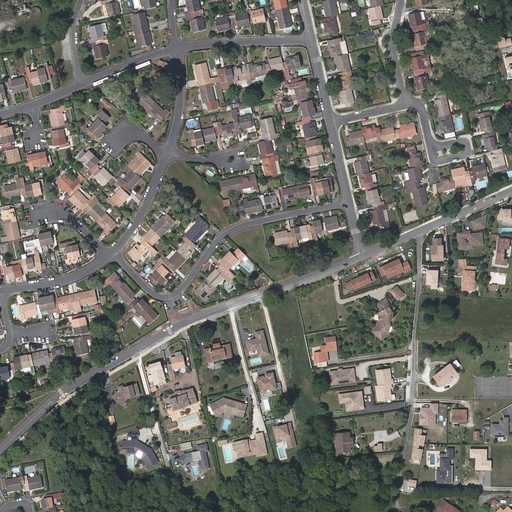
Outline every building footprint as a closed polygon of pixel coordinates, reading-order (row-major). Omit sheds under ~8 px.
[(106,0),(107,3),(105,4),(108,16),(120,13),(117,1),(120,0),(106,0)] [(142,0),(145,9),(157,6),(155,0),(142,0)] [(191,15),(199,13),(203,12),(203,8),(201,9),(198,0),(186,0),(189,11),(190,11),(191,15)] [(278,12),(287,10),(288,10),(285,0),(273,0),(275,9),(276,8),(277,12),(278,12)] [(378,7),(382,7),(381,2),(379,2),(378,0),(368,0),(369,2),(370,9),(378,7)] [(337,18),(333,1),(325,3),(326,6),(323,7),(324,12),(321,12),(322,17),(325,16),(326,20),(333,19),(337,18)] [(30,12),(30,14),(31,16),(32,17),(33,18),(36,18),(37,18),(39,16),(40,15),(40,12),(40,11),(39,9),(37,8),(36,7),(34,8),(33,8),(31,9),(30,11),(30,12)] [(370,9),(367,10),(371,27),(379,25),(378,21),(382,20),(381,16),(378,16),(377,12),(379,11),(378,7),(370,9)] [(247,12),(249,22),(253,21),(254,23),(266,20),(263,8),(251,11),(250,8),(246,9),(247,12)] [(287,10),(278,12),(279,16),(277,16),(280,28),(292,25),(289,13),(288,14),(287,10)] [(138,30),(147,28),(146,24),(148,24),(145,12),(132,15),(135,27),(138,26),(138,30)] [(231,16),(234,26),(238,25),(238,26),(250,24),(249,22),(247,12),(231,16)] [(413,30),(421,28),(420,24),(423,24),(419,12),(408,14),(409,19),(411,19),(412,22),(410,22),(411,26),(413,26),(413,30)] [(200,17),(199,13),(191,15),(192,19),(190,19),(193,31),(205,28),(202,16),(200,17)] [(230,26),(234,26),(231,16),(216,19),(219,31),(231,28),(230,26)] [(337,35),(333,19),(326,20),(322,21),(323,25),(321,26),(320,27),(320,29),(322,30),(324,30),(325,34),(329,33),(330,37),(337,35)] [(94,42),(107,39),(107,35),(104,36),(101,24),(89,27),(92,39),(93,38),(94,42)] [(147,28),(138,30),(134,31),(135,34),(137,34),(140,46),(152,43),(149,31),(148,31),(147,28)] [(422,31),(421,28),(413,30),(414,33),(412,33),(414,38),(415,38),(416,41),(414,41),(416,46),(427,43),(432,42),(430,36),(426,36),(425,31),(422,31)] [(511,43),(511,38),(511,36),(510,37),(506,38),(506,36),(502,35),(496,36),(499,47),(511,43)] [(107,39),(94,42),(95,46),(93,46),(96,58),(108,55),(106,43),(108,43),(107,39)] [(342,56),(339,44),(343,43),(342,39),(338,40),(331,42),(332,45),(328,46),(329,51),(330,50),(331,54),(330,54),(331,59),(335,58),(342,56)] [(423,73),(431,70),(430,65),(429,65),(424,67),(422,62),(428,60),(429,60),(427,54),(423,55),(421,56),(410,59),(409,59),(411,64),(413,63),(413,66),(411,67),(412,71),(414,71),(415,74),(423,73)] [(286,60),(282,61),(284,68),(284,71),(300,67),(298,55),(285,58),(286,60)] [(343,74),(350,72),(346,55),(342,56),(335,58),(336,62),(338,62),(339,66),(337,66),(338,71),(341,70),(343,74)] [(265,64),(267,72),(270,71),(284,68),(282,61),(281,56),(268,60),(269,63),(265,64)] [(202,85),(211,83),(220,81),(219,76),(212,78),(212,77),(210,78),(206,62),(194,65),(198,82),(201,81),(202,85)] [(249,69),(252,80),(255,79),(255,77),(267,74),(267,72),(265,64),(265,62),(252,65),(252,69),(249,69)] [(45,67),(37,69),(37,70),(41,82),(48,80),(47,75),(50,74),(48,66),(45,66),(45,67)] [(219,76),(220,81),(222,89),(229,87),(229,86),(235,84),(232,70),(232,68),(225,69),(226,74),(219,76)] [(232,70),(235,84),(236,86),(236,88),(252,83),(252,80),(249,69),(245,70),(244,68),(232,70)] [(27,75),(28,80),(32,79),(33,84),(41,82),(37,70),(30,72),(29,70),(26,71),(27,75)] [(342,87),(343,91),(351,89),(354,88),(350,72),(343,74),(343,78),(340,79),(341,82),(342,82),(343,86),(342,87)] [(423,73),(415,74),(416,78),(414,78),(415,83),(417,82),(418,85),(416,86),(417,90),(429,87),(426,75),(424,76),(423,73)] [(18,78),(21,90),(27,88),(26,84),(29,83),(28,80),(27,75),(24,76),(24,77),(18,78)] [(10,92),(21,90),(18,78),(11,80),(10,78),(7,79),(10,92)] [(294,100),(307,97),(309,97),(306,84),(301,85),(300,81),(289,84),(293,100),(294,100)] [(211,83),(202,85),(199,85),(203,103),(206,102),(207,106),(215,104),(214,100),(215,100),(211,83)] [(146,110),(154,101),(139,87),(134,93),(136,95),(134,98),(146,110)] [(343,91),(339,92),(340,96),(342,96),(343,100),(341,100),(342,105),(346,104),(347,108),(355,106),(351,89),(343,91)] [(438,117),(449,115),(444,94),(436,95),(437,99),(434,100),(435,104),(437,104),(438,108),(436,109),(438,117)] [(307,97),(294,100),(294,103),(295,103),(297,110),(302,110),(314,107),(312,100),(308,100),(307,97)] [(164,110),(154,101),(146,110),(156,119),(157,117),(161,120),(169,111),(166,108),(164,110)] [(51,114),(53,127),(55,126),(65,124),(61,107),(54,109),(54,113),(51,114)] [(314,107),(302,110),(303,117),(297,118),(298,122),(311,118),(311,115),(316,114),(314,107)] [(486,133),(493,131),(488,109),(477,113),(479,121),(481,121),(482,125),(480,125),(481,130),(485,129),(486,133)] [(93,123),(101,131),(107,126),(104,123),(110,117),(102,110),(96,116),(98,117),(93,123)] [(233,118),(234,122),(235,126),(239,126),(240,129),(252,126),(250,115),(233,118)] [(453,131),(449,115),(438,117),(439,122),(441,121),(442,125),(440,126),(441,130),(445,130),(446,133),(453,131)] [(265,140),(270,139),(276,138),(271,117),(259,120),(263,137),(264,137),(265,140)] [(101,131),(93,123),(91,121),(83,129),(93,139),(101,131)] [(237,134),(235,126),(234,122),(221,125),(220,121),(217,121),(218,126),(219,134),(223,133),(224,137),(237,134)] [(305,138),(315,135),(317,135),(314,122),(302,124),(305,138)] [(397,130),(399,138),(416,134),(413,122),(409,124),(409,126),(405,127),(405,125),(400,126),(401,129),(397,130)] [(68,127),(68,123),(65,124),(55,126),(56,129),(51,131),(53,138),(65,135),(63,128),(68,127)] [(2,135),(13,133),(11,126),(7,127),(7,124),(0,125),(0,128),(0,129),(2,135)] [(201,130),(202,131),(204,141),(216,138),(216,135),(219,134),(218,126),(201,130)] [(362,131),(364,140),(381,136),(380,131),(379,128),(376,129),(375,126),(371,127),(371,129),(367,130),(367,128),(362,129),(362,131)] [(382,142),(399,138),(397,130),(394,131),(393,127),(389,128),(389,130),(385,132),(384,129),(380,131),(381,136),(382,142)] [(204,143),(204,141),(202,131),(194,133),(194,131),(190,132),(192,141),(196,140),(197,145),(204,143)] [(365,142),(364,140),(362,131),(358,132),(359,134),(355,135),(354,133),(350,134),(350,138),(347,138),(348,146),(365,142)] [(489,146),(490,150),(494,149),(497,148),(493,131),(486,133),(482,134),(483,138),(485,138),(486,141),(484,142),(485,147),(489,146)] [(15,140),(13,133),(2,135),(3,143),(1,144),(2,147),(11,145),(11,141),(15,140)] [(65,135),(53,138),(54,145),(59,144),(60,148),(69,146),(68,142),(67,143),(65,135)] [(315,135),(305,138),(306,141),(304,141),(305,148),(307,147),(322,144),(320,138),(316,139),(315,135)] [(270,139),(265,140),(258,142),(261,155),(265,154),(266,158),(274,156),(270,139)] [(14,149),(13,144),(11,145),(2,147),(3,151),(6,150),(9,163),(21,160),(18,148),(14,149)] [(322,144),(307,147),(309,157),(320,154),(319,151),(323,150),(322,144)] [(505,164),(501,147),(497,148),(494,149),(495,152),(491,153),(492,158),(493,157),(494,162),(493,162),(494,166),(505,164)] [(80,158),(86,164),(94,155),(89,149),(86,153),(83,151),(77,157),(79,160),(80,158)] [(419,166),(422,165),(421,161),(419,161),(419,157),(420,156),(419,152),(416,153),(415,149),(407,151),(411,168),(419,166)] [(45,151),(38,152),(40,164),(48,162),(48,165),(52,164),(50,155),(46,156),(45,151)] [(32,159),(28,160),(28,161),(30,169),(34,168),(33,166),(40,164),(38,152),(31,154),(32,159)] [(139,153),(127,164),(131,168),(132,169),(138,175),(150,163),(139,153)] [(320,154),(309,157),(311,166),(310,166),(311,170),(319,168),(318,164),(324,163),(322,154),(320,154)] [(98,167),(99,166),(97,163),(100,160),(94,155),(86,164),(91,169),(84,176),(85,177),(87,179),(90,175),(98,167)] [(274,156),(266,158),(262,159),(265,175),(277,172),(274,160),(279,159),(278,155),(274,156)] [(357,171),(358,176),(360,175),(369,173),(365,156),(358,158),(359,162),(355,163),(356,167),(357,167),(358,171),(357,171)] [(475,177),(488,173),(485,162),(481,162),(481,164),(477,166),(477,164),(472,165),(473,169),(469,169),(471,178),(472,182),(473,181),(473,180),(476,179),(475,177)] [(405,182),(406,187),(419,184),(419,180),(422,179),(421,174),(419,175),(418,171),(420,170),(419,166),(411,168),(408,169),(410,181),(405,182)] [(100,169),(98,167),(90,175),(93,177),(94,176),(104,185),(106,183),(113,176),(103,167),(100,169)] [(468,183),(472,182),(471,178),(469,169),(466,170),(465,167),(461,168),(461,170),(457,171),(456,169),(451,170),(453,175),(454,182),(467,179),(468,183)] [(131,187),(141,177),(138,175),(132,169),(123,179),(120,176),(118,179),(119,180),(126,187),(129,184),(131,187)] [(368,192),(378,189),(377,185),(374,185),(371,173),(369,173),(360,175),(361,180),(363,180),(364,184),(362,184),(363,189),(367,188),(368,192)] [(66,191),(69,193),(79,183),(84,178),(81,175),(74,182),(65,174),(57,182),(66,191)] [(257,182),(256,177),(252,177),(251,174),(238,177),(241,189),(257,185),(257,182)] [(437,183),(439,191),(456,187),(454,182),(453,175),(449,176),(449,178),(445,179),(444,177),(440,178),(441,182),(437,183)] [(228,192),(241,189),(238,177),(219,181),(223,197),(228,195),(228,192)] [(322,181),(325,193),(333,191),(330,177),(327,177),(327,179),(322,181)] [(22,190),(20,179),(20,178),(16,179),(16,182),(4,185),(7,197),(19,195),(19,191),(22,190)] [(34,195),(32,183),(24,185),(23,178),(20,179),(22,190),(23,193),(26,192),(27,197),(34,195)] [(312,182),(314,190),(315,195),(325,193),(322,181),(315,182),(314,178),(311,178),(312,182)] [(32,183),(34,195),(42,193),(41,188),(44,188),(42,179),(39,179),(40,182),(32,183)] [(126,187),(119,180),(116,183),(118,185),(113,190),(116,192),(125,201),(130,195),(127,192),(129,189),(126,187)] [(295,186),(298,198),(311,195),(310,191),(314,190),(312,182),(295,186)] [(79,183),(69,193),(72,196),(69,198),(75,203),(83,195),(78,190),(81,186),(79,183)] [(419,184),(406,187),(407,192),(413,191),(417,206),(428,204),(426,195),(424,196),(423,191),(425,191),(424,186),(420,187),(419,184)] [(278,188),(281,200),(284,200),(284,201),(298,198),(295,186),(282,189),(282,186),(278,187),(278,188)] [(270,195),(272,207),(278,206),(277,201),(281,200),(278,188),(275,189),(276,194),(270,195)] [(373,204),(374,208),(382,206),(378,189),(368,192),(367,192),(368,197),(370,196),(371,200),(369,201),(370,205),(373,204)] [(125,201),(116,192),(110,197),(109,196),(107,199),(112,204),(114,205),(116,203),(119,206),(125,201)] [(83,195),(75,203),(80,208),(83,205),(86,208),(87,206),(95,198),(93,196),(88,200),(83,195)] [(260,198),(262,205),(265,204),(267,208),(272,207),(270,195),(264,197),(263,195),(260,195),(260,198)] [(95,198),(87,206),(90,209),(87,212),(97,221),(105,212),(96,203),(98,201),(95,198)] [(263,210),(262,205),(260,198),(248,201),(247,198),(243,200),(246,214),(263,210)] [(5,223),(17,221),(14,208),(10,209),(9,205),(2,206),(1,206),(4,219),(5,223)] [(386,223),(384,212),(390,210),(389,205),(382,206),(374,208),(375,211),(372,212),(373,217),(375,216),(376,221),(374,221),(375,226),(380,225),(380,227),(386,228),(391,227),(390,222),(386,223)] [(511,208),(497,208),(497,220),(502,220),(502,224),(511,224),(511,208)] [(117,224),(105,212),(97,221),(105,230),(104,231),(107,234),(117,224)] [(151,228),(160,237),(175,221),(167,214),(164,217),(163,216),(151,228)] [(485,227),(487,215),(473,221),(476,228),(485,227)] [(323,222),(321,222),(323,234),(326,233),(326,230),(339,227),(336,216),(323,219),(323,222)] [(185,234),(189,238),(194,243),(206,230),(203,227),(205,225),(199,219),(185,234)] [(313,226),(310,226),(313,240),(317,240),(316,235),(323,234),(321,222),(320,219),(312,221),(313,226)] [(20,233),(17,221),(5,223),(9,239),(16,238),(16,234),(20,233)] [(306,225),(299,226),(302,238),(309,237),(309,239),(311,239),(311,240),(313,240),(310,226),(307,227),(306,225)] [(295,232),(291,233),(294,246),(298,245),(296,239),(302,238),(299,226),(294,227),(295,232)] [(151,246),(160,237),(151,228),(142,238),(145,240),(142,243),(150,250),(153,248),(151,246)] [(290,247),(294,246),(291,233),(288,234),(287,230),(274,233),(277,244),(289,242),(290,247)] [(58,247),(55,235),(52,236),(51,231),(44,233),(47,244),(53,243),(54,247),(58,247)] [(459,233),(460,245),(465,245),(465,249),(473,248),(473,245),(484,244),(483,233),(474,233),(474,235),(471,235),(471,234),(471,231),(465,231),(465,233),(459,233)] [(41,245),(47,244),(44,233),(38,234),(39,238),(36,239),(38,251),(41,264),(44,263),(41,245)] [(443,256),(443,242),(441,242),(441,235),(434,236),(434,243),(432,243),(432,257),(443,256)] [(195,244),(194,243),(189,238),(177,251),(186,259),(195,249),(192,247),(195,244)] [(509,249),(510,244),(511,240),(499,238),(496,263),(507,265),(508,259),(505,259),(504,259),(505,248),(507,248),(509,249)] [(67,252),(79,250),(77,244),(76,244),(75,240),(59,244),(60,248),(65,247),(67,252)] [(148,253),(150,250),(142,243),(140,245),(137,243),(128,252),(137,260),(146,251),(148,253)] [(240,261),(246,255),(238,248),(232,253),(229,251),(224,256),(233,264),(238,259),(240,261)] [(80,256),(79,250),(67,252),(68,259),(66,259),(67,262),(76,260),(75,257),(80,256)] [(41,264),(38,251),(21,254),(22,259),(24,270),(38,268),(37,265),(41,264)] [(177,251),(165,263),(170,267),(171,269),(174,266),(177,268),(186,259),(177,251)] [(229,269),(233,264),(224,256),(219,261),(221,263),(219,266),(219,267),(232,279),(235,276),(229,269)] [(161,264),(156,269),(166,279),(171,274),(168,270),(170,267),(165,263),(159,257),(157,260),(161,264)] [(407,259),(400,263),(397,257),(378,265),(382,275),(385,274),(387,279),(411,268),(407,259)] [(15,277),(13,265),(6,267),(5,259),(1,260),(4,272),(4,274),(8,274),(9,278),(15,277)] [(24,270),(22,259),(12,262),(13,265),(15,277),(22,276),(22,271),(24,270)] [(475,280),(475,271),(477,271),(477,267),(467,266),(461,266),(459,266),(459,272),(461,274),(464,274),(465,275),(465,278),(463,278),(463,285),(468,285),(470,290),(475,290),(476,280),(475,280)] [(216,268),(207,278),(215,287),(224,278),(229,282),(232,279),(219,267),(217,269),(216,268)] [(161,284),(166,279),(156,269),(151,275),(150,274),(148,277),(155,283),(157,280),(161,284)] [(372,269),(344,281),(347,287),(352,285),(353,289),(376,279),(372,269)] [(437,284),(437,269),(426,269),(426,284),(431,284),(437,284)] [(118,293),(126,285),(115,273),(103,283),(105,286),(109,283),(118,293)] [(206,296),(215,287),(207,278),(195,290),(206,300),(208,298),(206,296)] [(390,290),(398,299),(405,293),(396,284),(390,290)] [(135,294),(126,285),(118,293),(129,305),(135,299),(133,297),(135,294)] [(78,297),(75,298),(77,307),(80,307),(80,305),(97,301),(95,289),(77,293),(78,297)] [(60,312),(60,309),(57,299),(54,300),(53,295),(45,296),(49,310),(49,313),(57,312),(57,313),(60,312)] [(57,297),(57,299),(60,309),(73,306),(74,312),(78,311),(77,307),(75,298),(71,298),(70,295),(57,297)] [(49,310),(45,296),(38,298),(39,302),(35,302),(38,314),(39,318),(42,317),(41,311),(49,310)] [(138,311),(147,303),(142,298),(139,301),(136,298),(135,299),(129,305),(127,308),(129,310),(133,306),(138,311)] [(377,319),(370,333),(383,339),(389,326),(389,319),(390,316),(389,300),(387,299),(377,300),(377,307),(381,307),(380,311),(377,311),(377,319)] [(38,314),(35,302),(22,305),(23,309),(20,310),(21,318),(38,314)] [(147,303),(138,311),(135,314),(138,317),(141,314),(149,323),(158,315),(147,303)] [(74,327),(87,324),(85,317),(86,316),(85,313),(76,315),(77,318),(72,319),(74,327)] [(88,331),(87,324),(74,327),(75,334),(80,333),(81,336),(90,335),(89,331),(88,331)] [(258,356),(268,354),(264,329),(254,330),(255,337),(245,339),(248,351),(256,349),(258,356)] [(91,338),(90,335),(81,336),(76,337),(77,341),(73,342),(76,355),(88,352),(85,340),(91,338)] [(203,348),(206,362),(212,360),(212,357),(223,355),(224,358),(232,356),(230,342),(219,344),(218,338),(211,340),(213,347),(203,348)] [(52,352),(48,353),(50,361),(66,357),(64,346),(51,348),(52,352)] [(328,361),(326,348),(314,350),(316,362),(328,361)] [(31,354),(32,358),(33,365),(50,361),(48,353),(45,354),(44,350),(31,354)] [(176,353),(170,354),(172,366),(185,363),(182,352),(176,353)] [(27,354),(20,356),(22,368),(30,366),(31,372),(34,371),(33,365),(32,358),(28,359),(27,354)] [(10,364),(12,370),(12,372),(16,372),(15,370),(22,368),(20,356),(13,357),(14,363),(10,364)] [(456,372),(462,369),(456,358),(450,361),(456,372)] [(160,360),(149,363),(154,383),(158,380),(158,378),(164,377),(160,360)] [(432,376),(433,377),(440,385),(451,377),(457,373),(454,369),(452,370),(448,364),(432,376)] [(15,381),(12,372),(12,370),(9,370),(7,366),(0,367),(3,379),(10,377),(11,382),(15,381)] [(329,371),(331,385),(355,381),(353,367),(340,369),(340,370),(338,371),(338,370),(329,371)] [(255,376),(259,392),(277,388),(273,370),(264,372),(264,374),(255,376)] [(391,375),(379,377),(380,385),(391,384),(393,384),(393,379),(391,379),(391,375)] [(141,395),(139,384),(123,388),(115,396),(122,404),(129,398),(141,395)] [(392,389),(391,384),(380,385),(378,386),(380,400),(392,399),(390,389),(392,389)] [(193,388),(163,394),(164,402),(168,401),(170,409),(197,403),(193,388)] [(361,392),(339,394),(340,402),(345,401),(351,401),(351,404),(352,409),(362,408),(361,392)] [(222,398),(210,399),(211,410),(223,409),(239,411),(239,410),(243,411),(244,401),(222,398)] [(435,412),(435,403),(428,403),(428,408),(419,408),(419,412),(420,412),(420,414),(419,414),(418,413),(418,422),(420,422),(421,424),(429,424),(429,419),(430,418),(433,418),(433,412),(435,412)] [(464,420),(464,412),(450,412),(450,420),(456,420),(464,420)] [(175,421),(172,422),(170,417),(164,420),(168,430),(178,427),(175,421)] [(508,436),(508,429),(507,429),(507,427),(508,427),(508,417),(504,417),(504,419),(500,419),(500,424),(492,424),(492,436),(508,436)] [(272,426),(275,442),(285,440),(287,448),(296,446),(291,422),(272,426)] [(420,429),(415,427),(414,441),(415,441),(415,446),(413,446),(413,457),(421,459),(423,449),(418,449),(418,444),(423,444),(425,435),(420,435),(420,429)] [(157,463),(137,429),(127,435),(129,437),(120,442),(127,454),(135,449),(147,469),(157,463)] [(263,451),(259,430),(253,431),(254,436),(250,437),(248,440),(247,438),(246,436),(230,439),(230,443),(235,445),(238,444),(239,445),(240,449),(242,449),(244,449),(244,448),(245,448),(246,449),(247,450),(253,449),(254,453),(263,451)] [(341,447),(351,446),(350,437),(340,438),(340,439),(335,439),(336,447),(341,447)] [(206,443),(196,444),(197,452),(178,455),(179,463),(199,460),(201,470),(210,468),(206,443)] [(436,482),(452,483),(453,465),(448,464),(449,459),(454,459),(454,447),(446,447),(446,452),(439,452),(439,467),(437,467),(436,482)] [(23,474),(25,484),(25,487),(28,486),(29,489),(42,486),(40,475),(27,477),(26,473),(23,474)] [(12,479),(14,490),(21,489),(21,485),(25,484),(23,474),(19,475),(19,478),(12,479)] [(7,492),(14,490),(12,479),(5,480),(4,478),(1,478),(2,488),(6,487),(7,492)] [(43,509),(55,507),(53,497),(59,496),(58,492),(45,495),(46,499),(41,500),(43,509)] [(459,511),(458,511),(457,511),(456,511),(457,510),(444,501),(443,502),(436,511),(459,511)]
